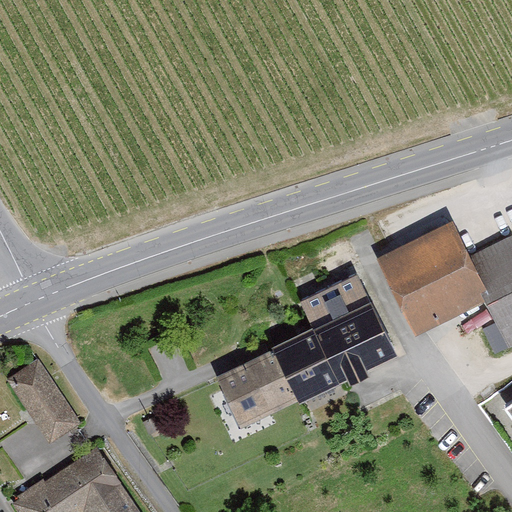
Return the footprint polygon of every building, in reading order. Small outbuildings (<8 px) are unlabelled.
[(454,223),(379,260),(418,336),(485,302),(482,295),(489,292),(471,256),(454,223)] [(511,234),(471,256),(489,292),(482,295),(485,302),(496,323),(482,330),(495,356),(511,347),(511,234)] [(393,361),(367,307),(309,336),(335,389),(393,361)] [(329,389),(301,332),(267,349),(294,405),(329,389)] [(263,352),(211,376),(237,429),(288,404),(263,352)] [(37,359),(3,378),(47,442),(79,422),(37,359)] [(8,498),(17,511),(81,511),(82,511),(140,511),(93,442),(8,498)]
